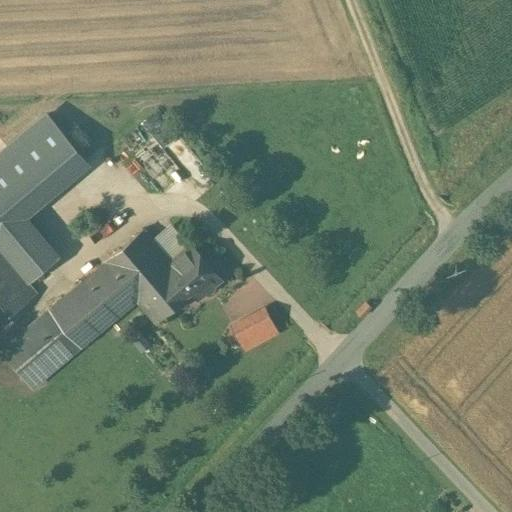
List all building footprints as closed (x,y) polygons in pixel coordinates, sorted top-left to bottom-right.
[(145,152),(167,185),(201,163),(164,108),(145,121),(160,142),(145,152)] [(0,250),(27,283),(28,282),(59,255),(24,213),(87,160),(48,114),(8,148),(0,154),(0,250)] [(106,261),(49,309),(81,346),(113,319),(137,297),(127,285),(164,254),(142,228),(105,259),(106,261)] [(219,277),(192,244),(171,262),(170,262),(192,288),(191,289),(197,296),(203,291),(209,292),(213,288),(214,282),(219,277)] [(0,250),(0,322),(36,293),(36,291),(28,282),(27,283),(0,250)] [(164,254),(127,285),(137,297),(155,319),(191,289),(192,288),(170,262),(171,262),(164,254)] [(367,303),(357,313),(363,318),(372,309),(367,303)] [(245,351),(281,333),(267,305),(231,323),(245,351)] [(81,346),(49,309),(18,335),(19,336),(49,371),(50,372),(81,346)] [(49,371),(19,336),(2,350),(32,386),(49,371)]
